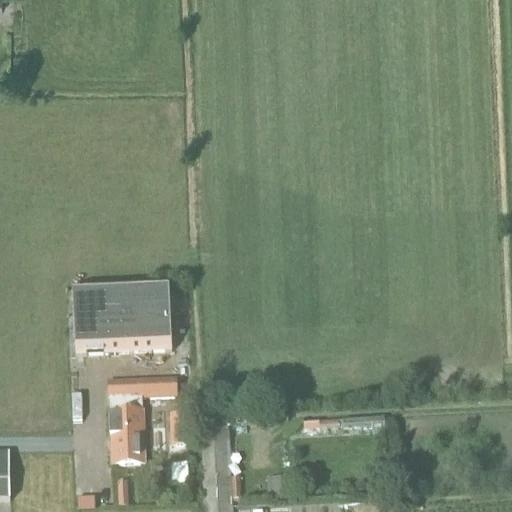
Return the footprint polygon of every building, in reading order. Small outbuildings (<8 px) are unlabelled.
[(70,358),(170,355),(168,297),(68,301),(70,358)] [(142,413),(141,401),(176,400),(175,383),(108,385),(111,469),(144,468),(142,413)] [(169,450),(189,449),(188,417),(168,417),(169,450)] [(200,420),(201,439),(202,483),(202,511),(232,511),(232,502),(231,481),(227,419),(200,420)] [(384,421),(303,426),(303,433),(372,429),(372,433),(376,433),(377,439),(385,439),(384,421)] [(0,455),(0,501),(8,502),(8,456),(0,455)] [(239,481),(231,481),(232,502),(240,501),(239,481)] [(274,499),(284,498),(283,481),(273,482),(274,499)] [(302,501),(302,510),(321,511),(338,511),(339,501),(302,501)] [(266,503),(266,511),(278,511),(288,511),(288,502),(266,503)]
